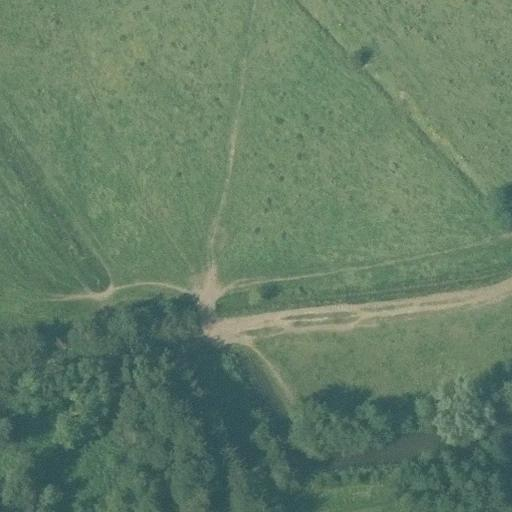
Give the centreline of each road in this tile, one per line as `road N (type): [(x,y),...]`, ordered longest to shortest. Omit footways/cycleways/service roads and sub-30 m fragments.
road 1 (track): [(186,346),(273,321),(511,290)]
road 2 (track): [(0,384),(186,346)]
